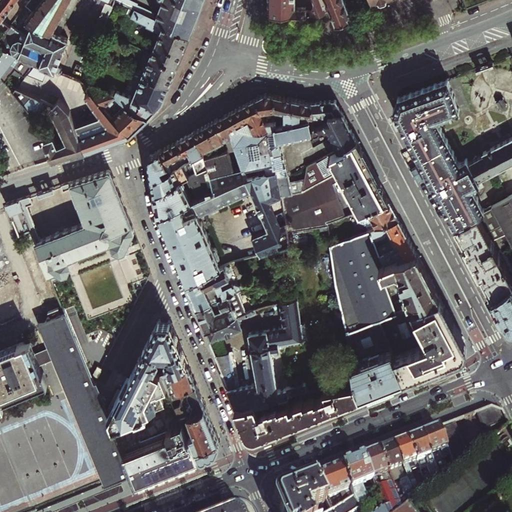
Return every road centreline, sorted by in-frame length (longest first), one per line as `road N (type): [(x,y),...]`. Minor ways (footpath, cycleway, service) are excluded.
road 1 (residential): [(507,358),(357,71)]
road 2 (residential): [(342,77),(486,356)]
road 3 (tertiary): [(246,470),(496,372)]
road 4 (residential): [(169,280),(246,470)]
road 5 (residential): [(511,15),(357,71)]
road 6 (residential): [(123,151),(182,120),(241,60)]
road 7 (residential): [(123,151),(169,280)]
road 8 (residential): [(213,52),(186,101),(123,151)]
road 9 (residential): [(0,189),(123,151)]
